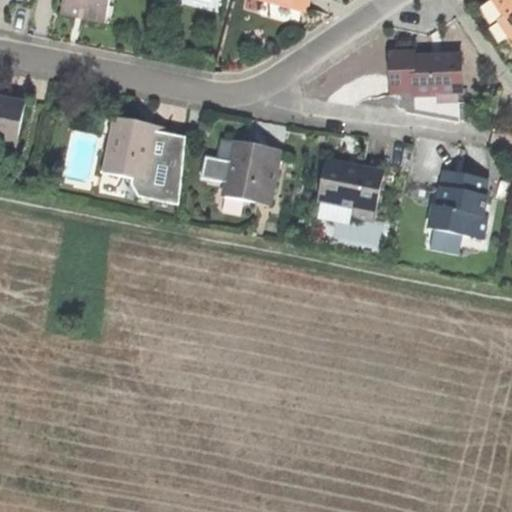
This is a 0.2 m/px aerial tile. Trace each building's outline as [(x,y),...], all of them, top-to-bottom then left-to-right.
[(109,0),(65,0),(62,16),(75,19),(77,14),(89,16),(104,20),(109,0)] [(258,0),(307,14),(311,0),(258,0)] [(511,0),(493,0),(504,16),(511,27),(511,0)] [(103,26),(104,20),(89,16),(77,14),(75,19),(103,26)] [(508,38),(511,35),(511,27),(504,16),(496,21),(508,38)] [(460,94),(462,94),(461,55),(438,56),(414,58),(414,54),(391,55),(393,93),(414,91),(414,95),(440,94),(460,94)] [(0,143),(17,147),(25,104),(6,101),(6,103),(0,101),(0,143)] [(139,198),(179,206),(187,139),(165,134),(164,137),(142,132),(143,126),(128,123),(113,118),(102,174),(132,179),(131,186),(139,198)] [(166,131),(143,126),(142,132),(164,137),(165,134),(166,131)] [(222,141),(219,160),(233,162),(237,143),(222,141)] [(256,198),(272,201),(280,156),(258,152),(259,146),(248,145),(237,142),(237,143),(233,162),(219,160),(205,157),(202,179),(229,184),(227,198),(255,203),(256,198)] [(281,150),(259,146),(258,152),(280,156),(281,150)] [(327,163),(320,203),(355,209),(353,218),(374,222),(383,174),(360,169),(360,171),(353,170),(346,169),(346,167),(327,163)] [(441,189),(446,190),(485,197),(488,181),(464,176),(444,173),(441,189)] [(485,197),(446,190),(443,209),(433,208),(429,230),(484,240),(488,217),(484,217),(487,198),(485,197)] [(352,225),(353,218),(355,209),(320,203),(317,218),(352,225)]
